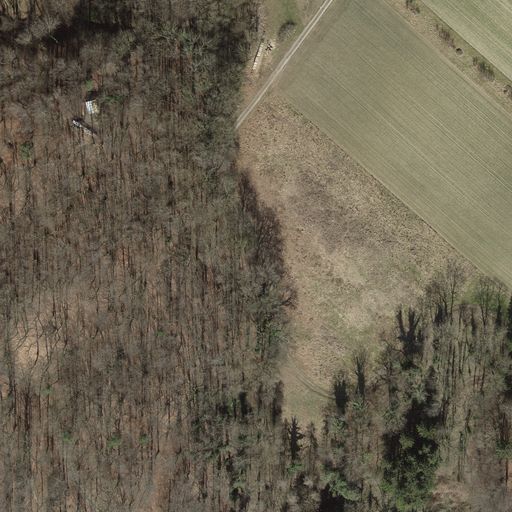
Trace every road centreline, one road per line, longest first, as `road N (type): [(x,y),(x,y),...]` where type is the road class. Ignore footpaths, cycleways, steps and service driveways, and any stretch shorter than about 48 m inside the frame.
road 1 (track): [(82,106),(88,123),(139,168),(155,212),(238,287),(260,349),(315,391),(340,399),(370,383),(430,328),(467,313),(511,332)]
road 2 (track): [(511,393),(473,381),(375,448),(291,469),(262,461)]
road 3 (track): [(98,511),(75,484),(40,386),(0,368)]
road 4 (track): [(334,0),(248,121)]
